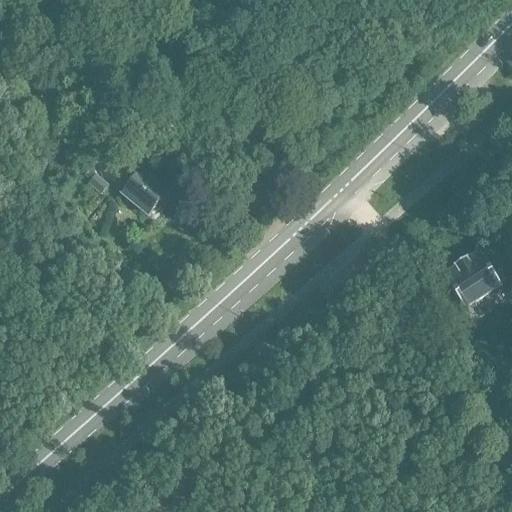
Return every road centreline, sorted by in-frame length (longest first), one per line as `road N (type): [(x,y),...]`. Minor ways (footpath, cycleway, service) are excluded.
road 1 (secondary): [(0,500),(511,19)]
road 2 (unknown): [(511,510),(398,334),(336,263)]
